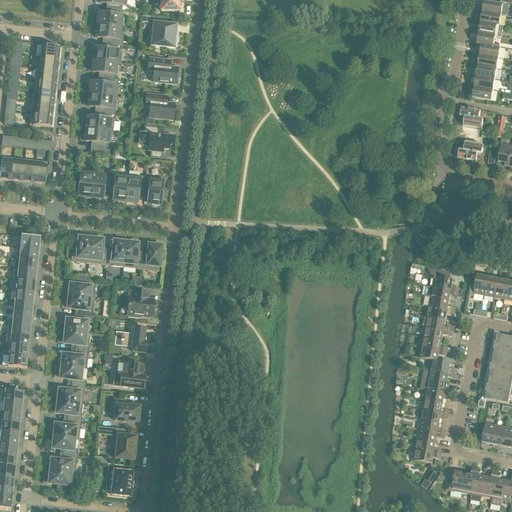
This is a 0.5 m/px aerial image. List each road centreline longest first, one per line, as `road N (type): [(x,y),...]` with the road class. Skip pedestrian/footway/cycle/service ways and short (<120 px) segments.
road 1 (residential): [(145,511),(175,229)]
road 2 (residential): [(511,191),(448,176),(440,163),(445,86),(464,9),(458,0)]
road 3 (residential): [(175,229),(199,0)]
road 4 (residential): [(511,460),(470,452),(457,427),(474,336),(489,323),(511,328)]
road 5 (residential): [(35,383),(54,214)]
road 6 (residential): [(54,214),(175,229)]
